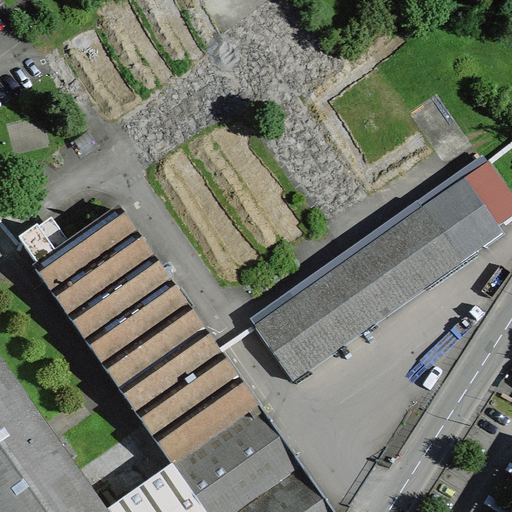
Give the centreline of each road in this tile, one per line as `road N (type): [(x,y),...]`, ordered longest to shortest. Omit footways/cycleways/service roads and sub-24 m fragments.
road 1 (unknown): [(0,229),(251,72)]
road 2 (tertiary): [(511,319),(386,511)]
